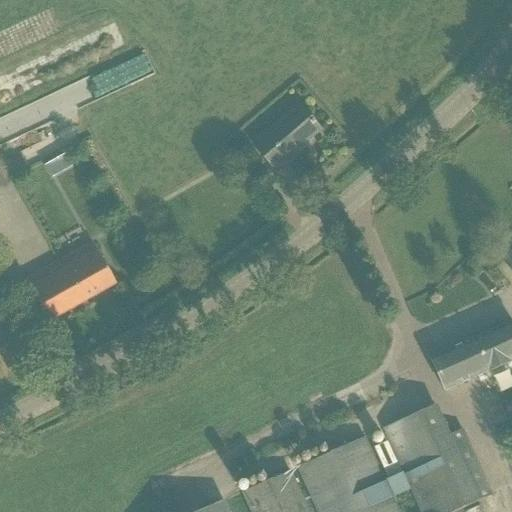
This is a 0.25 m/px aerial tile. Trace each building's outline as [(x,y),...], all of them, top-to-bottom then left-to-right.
[(65,122),(165,85),(155,60),(55,97),(65,122)] [(253,147),(262,157),(275,172),(301,149),(299,148),(320,130),(306,115),(300,107),(253,147)] [(25,282),(38,305),(48,323),(116,285),(106,267),(92,244),(25,282)] [(511,271),(503,262),(495,269),(510,286),(511,284),(511,271)] [(0,349),(23,336),(14,319),(0,294),(0,349)] [(511,358),(511,322),(430,359),(444,391),(507,362),(506,361),(511,358)] [(329,395),(338,415),(378,397),(369,376),(329,395)] [(422,411),(383,429),(389,441),(398,462),(418,511),(461,511),(459,507),(489,494),(470,449),(462,431),(449,436),(442,421),(430,427),(422,411)] [(397,511),(372,456),(364,438),(297,469),(305,487),(316,511),(397,511)] [(398,462),(389,441),(374,448),(383,469),(398,462)] [(308,511),(298,490),(290,472),(243,493),(251,511),(308,511)] [(200,511),(225,511),(221,503),(200,511)]
